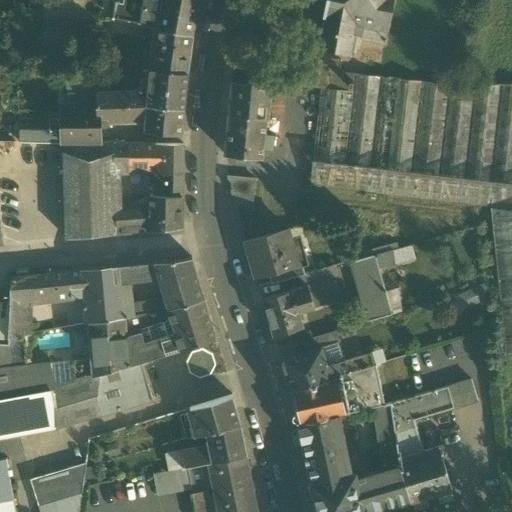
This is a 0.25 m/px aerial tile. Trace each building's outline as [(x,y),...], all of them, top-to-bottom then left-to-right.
[(144,8),(122,4),(123,1),(117,0),(114,18),(115,18),(115,17),(129,20),(130,21),(130,20),(138,22),(139,22),(140,22),(149,23),(149,24),(151,24),(157,25),(158,25),(161,11),(144,8)] [(145,0),(123,0),(123,1),(122,4),(144,8),(145,0)] [(162,0),(145,0),(144,8),(161,11),(162,0)] [(198,0),(162,0),(161,11),(195,18),(198,0)] [(325,0),(323,16),(324,16),(318,47),(350,54),(355,33),(359,34),(361,37),(385,42),(388,29),(393,0),(325,0)] [(195,18),(161,11),(158,25),(157,25),(157,27),(193,34),(195,18)] [(66,29),(44,25),(39,48),(62,52),(66,29)] [(193,34),(157,27),(154,40),(152,39),(151,55),(152,55),(151,69),(188,73),(193,34)] [(341,60),(317,57),(316,69),(330,71),(339,72),(341,60)] [(316,69),(289,66),(287,84),(321,88),(327,89),(330,71),(316,69)] [(188,73),(151,69),(149,90),(148,105),(184,109),(188,73)] [(339,72),(330,71),(327,89),(353,91),(355,74),(339,72)] [(511,83),(470,87),(355,74),(353,91),(327,89),(321,88),(313,161),(511,183),(511,83)] [(271,84),(232,80),(228,114),(268,118),(271,84)] [(149,90),(97,92),(97,107),(148,105),(149,90)] [(148,105),(97,107),(98,120),(99,120),(100,120),(136,119),(142,112),(147,112),(148,105)] [(184,109),(148,105),(147,112),(145,130),(182,134),(184,109)] [(97,107),(62,109),(62,142),(103,142),(100,120),(99,120),(98,120),(97,107)] [(268,118),(228,114),(225,153),(262,157),(264,147),(265,133),(266,118),(268,119),(268,118)] [(274,134),(265,133),(264,147),(272,148),(274,134)] [(103,142),(66,142),(67,160),(83,160),(88,160),(88,152),(103,152),(103,142)] [(127,143),(103,142),(103,152),(88,152),(88,160),(83,160),(83,179),(91,179),(91,169),(115,169),(128,169),(127,143)] [(144,144),(127,143),(128,169),(144,169),(144,144)] [(155,144),(144,144),(144,169),(154,169),(155,144)] [(184,145),(155,144),(154,169),(154,195),(181,196),(184,145)] [(83,179),(83,160),(67,160),(67,179),(83,179)] [(511,183),(313,161),(310,186),(490,207),(511,209),(511,183)] [(115,178),(115,169),(91,169),(91,179),(115,178)] [(255,179),(227,176),(227,181),(242,232),(249,230),(255,179)] [(83,179),(67,179),(67,188),(65,188),(65,237),(114,232),(114,213),(115,178),(91,179),(83,179)] [(153,209),(127,212),(128,231),(176,227),(181,219),(181,196),(154,195),(153,209)] [(511,209),(490,207),(505,360),(511,359),(511,209)] [(127,212),(114,213),(114,232),(128,231),(127,212)] [(287,229),(245,241),(255,276),(274,270),(301,263),(296,247),(292,248),(287,229)] [(396,242),(350,255),(352,261),(375,254),(393,249),(398,248),(396,242)] [(393,249),(375,254),(379,268),(414,257),(411,245),(393,250),(393,249)] [(379,268),(375,254),(352,261),(368,321),(392,314),(401,311),(398,288),(386,291),(385,289),(379,268)] [(191,257),(154,261),(159,278),(168,309),(203,298),(191,259),(192,259),(191,257)] [(154,261),(118,265),(120,281),(120,280),(121,282),(159,278),(154,261)] [(301,263),(274,270),(278,282),(298,276),(304,274),(301,263)] [(118,265),(82,269),(85,296),(84,296),(85,305),(84,305),(84,308),(85,307),(87,323),(124,317),(123,305),(120,284),(121,284),(121,282),(120,280),(120,281),(118,265)] [(304,274),(298,276),(301,287),(331,278),(336,277),(333,266),(304,274)] [(82,269),(33,275),(34,286),(35,298),(31,298),(31,303),(84,296),(85,296),(82,269)] [(33,275),(12,277),(11,288),(34,286),(33,275)] [(9,303),(0,302),(0,343),(9,343),(9,340),(10,338),(11,301),(11,288),(12,277),(10,277),(10,279),(9,303)] [(301,287),(262,299),(273,335),(303,326),(298,311),(337,300),(331,278),(301,287)] [(34,286),(11,288),(11,301),(31,298),(35,298),(34,286)] [(463,288),(463,306),(476,306),(476,288),(463,288)] [(31,298),(11,301),(10,338),(24,335),(31,334),(31,303),(31,298)] [(203,298),(168,309),(171,319),(175,333),(177,340),(180,349),(215,338),(203,298)] [(142,302),(123,305),(124,317),(144,313),(143,308),(142,302)] [(152,312),(144,313),(148,326),(149,326),(171,319),(168,309),(152,312)] [(124,317),(87,323),(90,357),(91,357),(92,377),(99,375),(130,365),(128,348),(127,337),(124,317)] [(336,330),(301,341),(304,352),(321,347),(321,348),(340,342),(336,330)] [(141,333),(127,337),(128,348),(142,344),(144,343),(141,333)] [(175,333),(166,336),(172,341),(177,340),(175,333)] [(24,335),(10,338),(9,340),(9,343),(0,343),(0,438),(58,428),(60,427),(58,428),(56,427),(51,361),(28,364),(24,335)] [(144,343),(142,344),(146,360),(180,349),(177,340),(172,341),(166,336),(144,343)] [(142,344),(128,348),(130,365),(141,362),(146,360),(142,344)] [(304,352),(295,355),(294,354),(293,355),(287,357),(282,365),(290,390),(340,375),(336,362),(326,365),(321,348),(321,347),(304,352)] [(202,349),(192,352),(186,362),(190,372),(199,377),(210,374),(215,364),(212,354),(202,349)] [(371,352),(355,357),(359,369),(375,365),(371,352)] [(90,357),(51,361),(56,427),(58,428),(60,427),(97,416),(94,407),(99,375),(92,377),(91,357),(90,357)] [(355,357),(336,362),(340,375),(359,369),(355,357)] [(130,365),(99,375),(94,407),(97,416),(152,399),(141,362),(130,365)] [(340,375),(290,390),(297,423),(339,414),(373,407),(384,404),(376,364),(375,365),(359,369),(340,375)] [(482,376),(448,386),(454,407),(489,397),(482,376)] [(448,386),(433,390),(440,412),(454,407),(448,386)] [(433,390),(390,403),(399,464),(415,460),(413,454),(423,451),(412,417),(426,413),(426,416),(440,412),(433,390)] [(232,395),(190,408),(198,435),(205,433),(240,425),(232,395)] [(384,404),(373,407),(382,470),(399,465),(399,464),(390,403),(384,404)] [(382,470),(357,477),(356,472),(352,473),(339,414),(297,423),(310,482),(309,483),(315,511),(372,511),(410,501),(399,465),(382,470)] [(240,425),(205,433),(208,445),(211,460),(246,453),(240,425)] [(208,445),(179,450),(182,467),(186,466),(186,465),(207,461),(211,460),(208,445)] [(423,451),(413,454),(415,460),(399,464),(399,465),(410,501),(451,489),(441,457),(443,456),(442,453),(444,452),(442,445),(423,451)] [(211,460),(207,461),(216,511),(257,511),(246,453),(211,460)] [(15,511),(6,458),(0,459),(0,511),(15,511)] [(216,511),(207,461),(186,465),(186,466),(187,467),(186,468),(190,489),(194,511),(216,511)] [(86,463),(30,479),(38,505),(82,492),(86,463)] [(186,468),(153,474),(157,496),(190,489),(186,468)]
